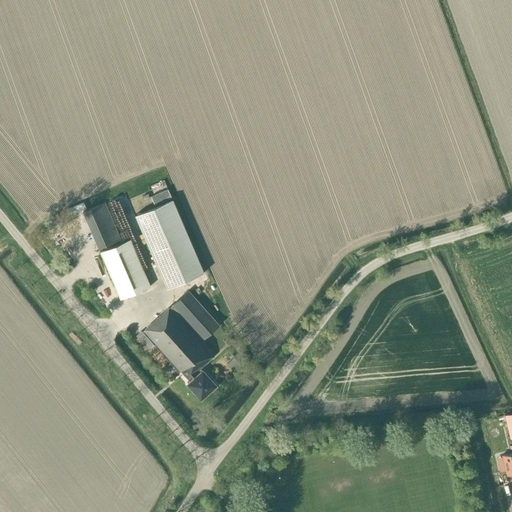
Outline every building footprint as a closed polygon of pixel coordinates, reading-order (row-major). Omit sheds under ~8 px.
[(172,199),(135,215),(167,288),(204,272),(172,199)] [(83,212),(99,249),(119,241),(103,203),(83,212)] [(100,252),(121,299),(151,286),(130,239),(100,252)] [(187,384),(200,398),(215,385),(200,368),(214,356),(179,317),(181,315),(202,339),(219,325),(188,290),(172,305),(169,308),(168,307),(141,332),(179,373),(181,371),(190,381),(187,384)] [(511,452),(502,455),(506,475),(511,473),(511,452)]
